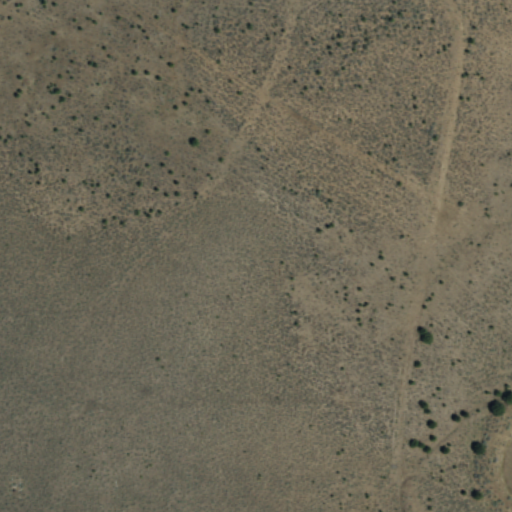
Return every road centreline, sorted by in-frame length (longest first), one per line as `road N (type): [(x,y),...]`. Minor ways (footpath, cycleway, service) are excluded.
road 1 (track): [(511,252),(485,225),(281,106),(131,0)]
road 2 (track): [(470,511),(472,432),(490,346),(471,323),(425,307),(421,294),(485,225)]
